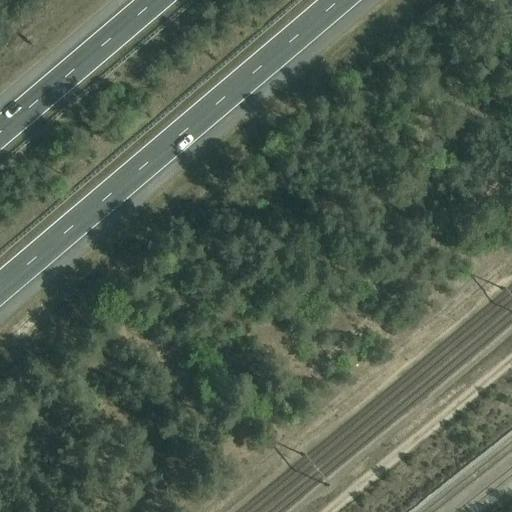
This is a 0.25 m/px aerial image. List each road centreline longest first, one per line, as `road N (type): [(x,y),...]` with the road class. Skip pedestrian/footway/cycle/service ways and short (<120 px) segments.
road 1 (motorway): [(0,290),(342,0)]
road 2 (track): [(511,360),(332,511)]
road 3 (motorway): [(157,0),(0,133)]
